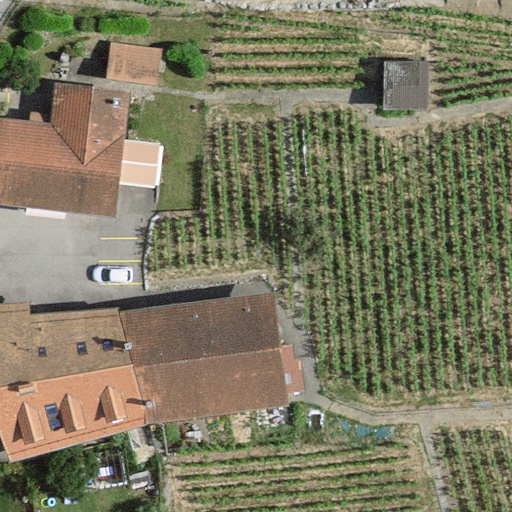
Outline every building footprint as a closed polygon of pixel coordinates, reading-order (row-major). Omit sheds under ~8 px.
[(159,53),(114,49),(112,79),(157,83),(159,53)] [(429,66),(392,67),(393,109),(430,108),(429,66)] [(59,140),(0,134),(0,198),(118,208),(127,104),(63,98),(59,140)] [(132,186),(165,188),(168,144),(135,142),(132,186)] [(0,405),(17,454),(148,412),(284,397),(266,293),(125,316),(28,318),(28,306),(0,309),(0,405)]
